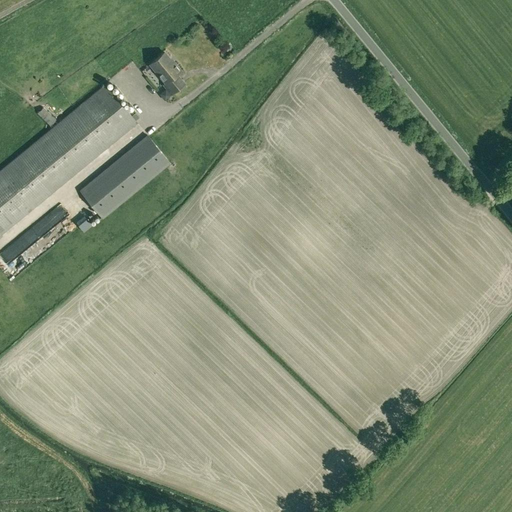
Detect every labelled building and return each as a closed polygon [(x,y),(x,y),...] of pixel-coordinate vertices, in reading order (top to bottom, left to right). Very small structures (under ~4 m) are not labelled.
[(164,52),(150,64),(166,82),(163,84),(172,94),(184,83),(177,74),(181,70),(174,62),(173,63),(164,52)] [(0,236),(138,123),(136,120),(132,115),(105,83),(0,169),(0,236)] [(43,106),(37,113),(50,126),(56,120),(43,106)] [(170,161),(147,134),(80,189),(102,217),(170,161)] [(58,201),(14,235),(22,246),(4,259),(13,271),(64,233),(54,221),(66,212),(58,201)]
